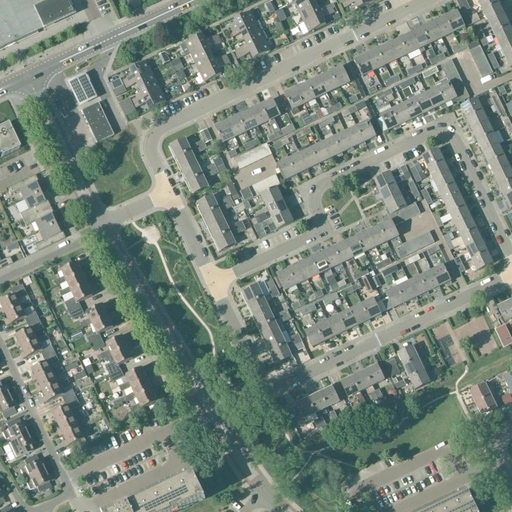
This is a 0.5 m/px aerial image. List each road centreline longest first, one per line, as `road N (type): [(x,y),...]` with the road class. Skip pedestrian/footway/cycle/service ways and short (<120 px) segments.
road 1 (unclassified): [(214,281),(315,233),(316,196),(327,183),(435,133),(456,148),(511,263)]
road 2 (unclassified): [(511,275),(280,388),(263,387),(214,281)]
road 3 (unclassified): [(168,194),(152,152),(165,126),(428,0)]
road 4 (unclassified): [(208,412),(102,230)]
road 5 (residential): [(488,473),(470,439),(356,490),(365,511)]
road 6 (unclassified): [(102,230),(27,77)]
road 7 (residential): [(64,479),(208,412)]
road 8 (residential): [(64,479),(0,343)]
